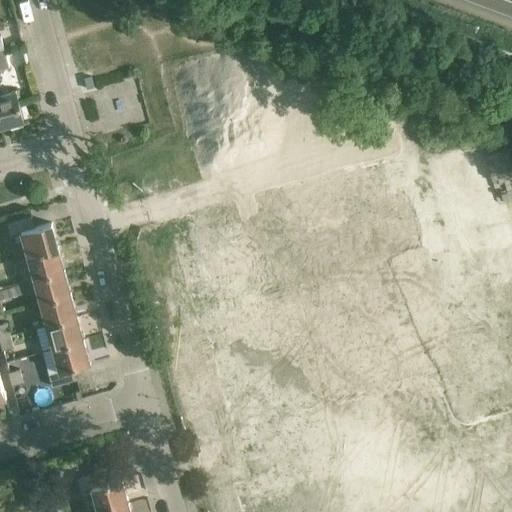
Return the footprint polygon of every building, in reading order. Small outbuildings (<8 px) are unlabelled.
[(0,128),(25,121),(16,90),(2,94),(0,85),(0,70),(10,68),(5,50),(0,51),(0,128)] [(22,232),(27,249),(29,255),(58,247),(52,224),(35,228),(32,217),(8,224),(11,236),(22,232)] [(263,360),(203,375),(226,431),(326,436),(339,511),(511,511),(511,424),(347,425),(330,353),(449,323),(427,239),(277,242),(263,360)] [(64,270),(59,249),(58,247),(29,255),(35,279),(64,270)] [(71,294),(64,270),(35,279),(42,302),(71,294)] [(77,317),(71,294),(42,302),(48,325),(77,317)] [(471,315),(488,310),(485,298),(467,303),(471,315)] [(83,340),(77,317),(48,325),(54,348),(83,340)] [(6,324),(0,325),(0,339),(10,336),(6,324)] [(13,347),(10,336),(0,339),(0,344),(2,351),(13,347)] [(90,364),(83,340),(54,348),(61,372),(49,375),(53,387),(77,380),(74,369),(90,364)] [(19,370),(8,374),(11,386),(22,383),(19,370)] [(285,466),(316,461),(314,449),(283,454),(285,466)] [(106,485),(105,483),(103,473),(78,480),(82,492),(93,489),(99,511),(129,503),(122,480),(106,485)] [(53,486),(43,489),(46,502),(57,498),(53,486)] [(39,504),(35,491),(24,494),(28,507),(39,504)] [(131,511),(129,503),(99,511),(131,511)]
